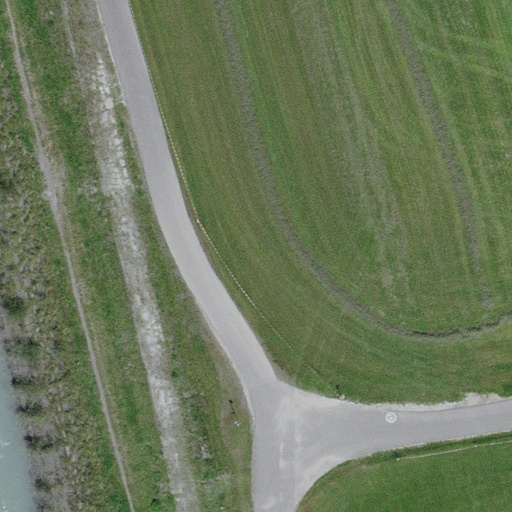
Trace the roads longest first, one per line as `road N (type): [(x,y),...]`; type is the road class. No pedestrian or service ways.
road 1 (track): [(280,511),(290,429),(281,399),(176,182),(123,0)]
road 2 (track): [(511,410),(454,423),(290,429)]
